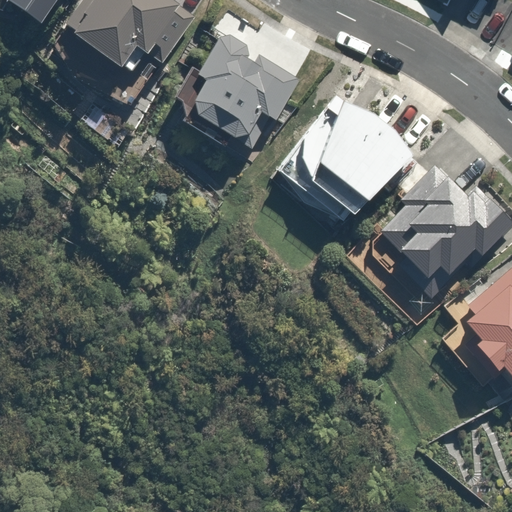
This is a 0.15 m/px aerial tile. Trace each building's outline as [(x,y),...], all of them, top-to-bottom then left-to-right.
[(0,0),(0,3),(60,38),(81,0),(0,0)] [(102,0),(79,41),(142,77),(153,59),(174,71),(215,0),(102,0)] [(202,86),(186,77),(173,101),(196,115),(186,131),(243,164),(270,116),(282,123),(304,86),(227,42),(202,86)] [(352,97),(285,175),(352,233),(373,208),(383,217),(429,164),(352,97)] [(487,263),(511,239),(511,222),(473,182),(461,193),(445,176),(386,234),(442,292),(480,256),(487,263)] [(473,330),(459,343),(482,369),(492,360),(511,382),(511,275),(464,320),(473,330)]
